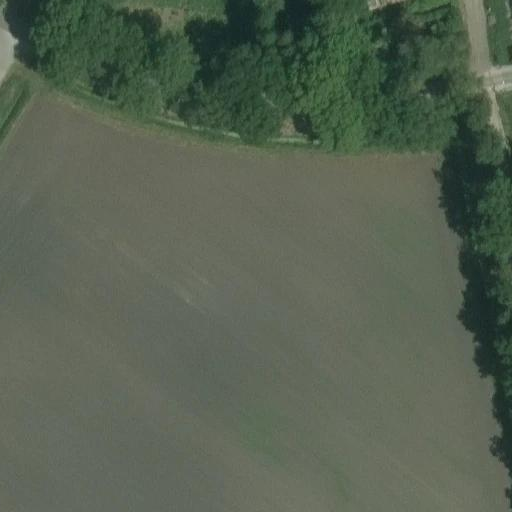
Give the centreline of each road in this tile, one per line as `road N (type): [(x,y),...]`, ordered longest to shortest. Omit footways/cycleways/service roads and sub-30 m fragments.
road 1 (unclassified): [(502,80),(347,104),(239,103),(118,75),(22,35)]
road 2 (track): [(468,0),(511,212)]
